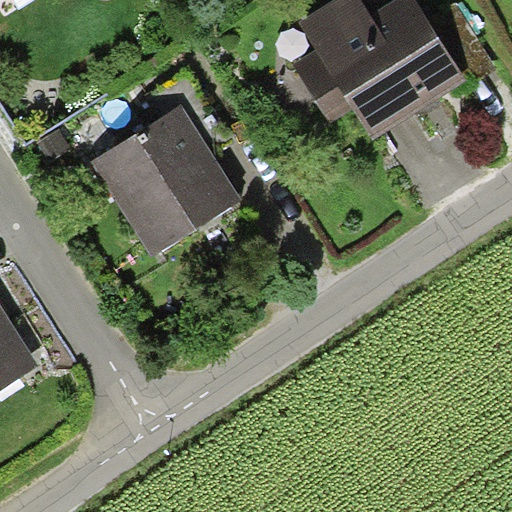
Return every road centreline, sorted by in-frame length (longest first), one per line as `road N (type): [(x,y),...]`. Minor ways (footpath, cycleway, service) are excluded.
road 1 (residential): [(511,189),(142,428)]
road 2 (residential): [(142,428),(0,191)]
road 3 (residential): [(142,428),(20,511)]
